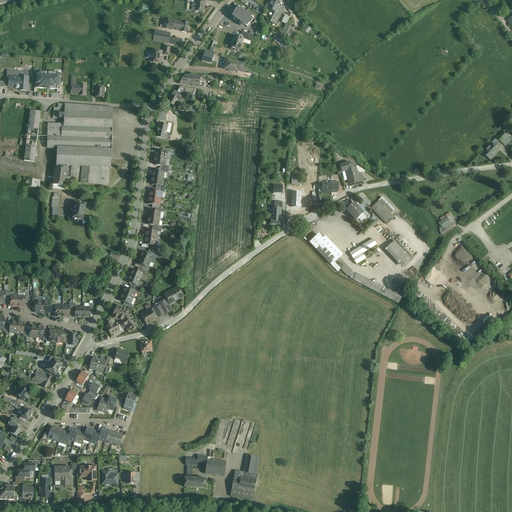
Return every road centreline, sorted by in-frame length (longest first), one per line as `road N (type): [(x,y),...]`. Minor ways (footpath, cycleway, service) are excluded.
road 1 (residential): [(511,165),(353,190),(263,247),(167,326),(84,345)]
road 2 (residential): [(0,508),(207,502),(274,511)]
road 3 (residential): [(152,106),(129,247),(93,330)]
road 4 (residential): [(0,96),(152,106)]
road 5 (residential): [(227,0),(152,106)]
